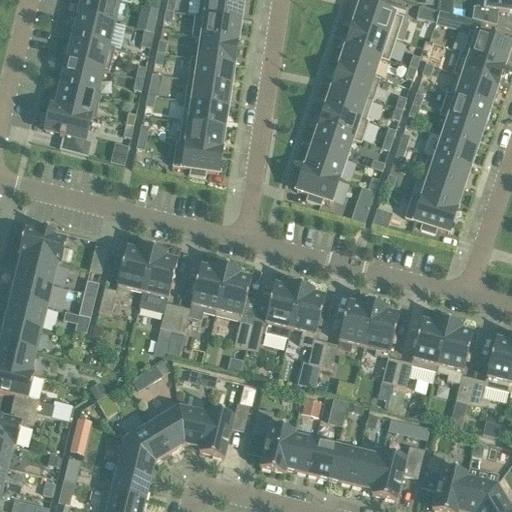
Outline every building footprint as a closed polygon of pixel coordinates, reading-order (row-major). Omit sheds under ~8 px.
[(113,26),(119,3),(107,0),(82,0),(82,4),(77,2),(74,17),(113,26)] [(159,0),(150,0),(149,10),(158,12),(161,0),(159,0)] [(240,25),(243,3),(221,0),(200,0),(197,17),(195,17),(195,18),(240,25)] [(511,15),(511,0),(477,0),(476,11),(511,15)] [(168,1),(165,13),(173,14),(176,3),(168,1)] [(360,5),(353,27),(395,42),(403,19),(391,16),(392,11),(374,5),(373,10),(360,5)] [(435,26),(438,14),(419,9),(416,21),(435,26)] [(171,26),(173,14),(165,13),(163,25),(171,26)] [(443,28),(446,16),(438,14),(435,26),(443,28)] [(108,48),(113,26),(74,17),(70,31),(75,32),(73,41),(114,51),(115,50),(108,48)] [(236,46),(240,25),(195,18),(192,39),(236,46)] [(461,19),(458,32),(469,34),(462,56),(503,69),(510,47),(499,43),(501,39),(483,33),(482,38),(478,36),(481,24),(472,22),(461,19)] [(153,36),(156,24),(148,22),(145,34),(153,36)] [(388,62),(395,42),(353,27),(346,48),(388,62)] [(150,51),(153,36),(145,34),(143,34),(140,49),(150,51)] [(233,67),(236,46),(192,39),(192,40),(201,41),(198,61),(191,60),(191,61),(233,67)] [(114,51),(73,41),(70,50),(66,49),(62,63),(109,74),(114,51)] [(159,43),(156,55),(164,57),(167,45),(159,43)] [(388,63),(388,62),(346,48),(339,69),(379,82),(380,82),(373,79),(379,60),(388,63)] [(162,68),(164,57),(156,55),(154,67),(162,68)] [(496,90),(503,69),(462,56),(462,57),(469,59),(462,78),(458,76),(458,77),(496,90)] [(412,58),(409,69),(416,72),(420,61),(412,58)] [(230,89),(233,67),(191,61),(188,82),(230,89)] [(96,95),(102,73),(109,75),(109,74),(62,63),(59,77),(63,78),(61,88),(101,97),(101,96),(96,95)] [(429,80),(433,69),(426,67),(425,66),(422,78),(429,80)] [(138,69),(135,81),(143,83),(146,71),(138,69)] [(373,103),(379,82),(339,69),(332,89),(373,103)] [(412,83),(416,72),(409,69),(405,81),(412,83)] [(489,110),(496,90),(458,77),(451,97),(446,95),(446,96),(489,110)] [(141,94),(143,83),(135,81),(133,93),(141,94)] [(227,110),(230,89),(188,82),(185,104),(227,110)] [(158,87),(150,85),(147,97),(155,99),(158,87)] [(95,121),(101,97),(61,88),(59,97),(54,96),(51,110),(95,121)] [(372,104),(373,103),(332,89),(325,110),(368,124),(368,123),(359,120),(365,101),(372,104)] [(416,96),(412,107),(420,109),(423,98),(416,96)] [(482,131),(489,110),(446,96),(439,116),(482,131)] [(147,97),(145,109),(153,111),(155,99),(147,97)] [(406,102),(399,99),(395,110),(403,113),(406,102)] [(224,131),(227,110),(185,104),(181,125),(224,131)] [(416,121),(420,109),(412,107),(408,118),(416,121)] [(85,143),(90,120),(95,121),(51,110),(45,134),(59,138),(59,140),(63,141),(60,152),(87,158),(90,144),(85,143)] [(361,145),(368,124),(325,110),(318,130),(361,145)] [(399,124),(403,113),(395,110),(391,122),(399,124)] [(128,116),(125,128),(133,130),(136,118),(128,116)] [(476,151),(482,131),(439,116),(439,117),(448,120),(442,140),(476,151)] [(221,152),(224,131),(181,125),(178,145),(176,145),(176,146),(222,153),(222,152),(221,152)] [(131,141),(133,130),(125,128),(123,140),(131,141)] [(141,128),(138,140),(146,141),(149,130),(141,128)] [(361,145),(318,130),(311,151),(345,163),(352,142),(361,145)] [(389,154),(396,133),(388,131),(381,151),(389,154)] [(431,136),(425,156),(428,157),(428,158),(469,172),(476,151),(442,140),(431,136)] [(406,151),(409,139),(402,137),(398,148),(406,151)] [(144,153),(146,141),(138,140),(136,152),(144,153)] [(218,176),(222,153),(176,146),(172,169),(191,172),(190,178),(204,180),(205,174),(218,176)] [(402,162),(406,151),(398,148),(394,160),(402,162)] [(338,183),(345,163),(311,151),(305,170),(304,170),(303,171),(338,183)] [(462,192),(469,172),(428,158),(421,179),(462,192)] [(371,171),(381,174),(382,174),(384,167),(373,163),(372,168),(371,171)] [(331,205),(338,183),(303,171),(296,194),(308,198),(307,203),(320,208),(322,202),(331,205)] [(396,180),(389,178),(388,178),(384,189),(385,189),(392,192),(396,180)] [(455,212),(462,192),(421,179),(421,180),(428,182),(421,201),(412,198),(412,199),(456,213),(456,212),(455,212)] [(379,183),(371,181),(367,192),(375,194),(375,195),(379,183)] [(362,190),(356,206),(369,211),(375,194),(367,192),(362,190)] [(448,236),(456,213),(412,199),(404,221),(422,227),(420,233),(434,237),(436,232),(448,236)] [(381,230),(386,214),(377,211),(372,227),(381,230)] [(19,257),(61,267),(67,243),(54,240),(55,235),(39,231),(38,236),(25,233),(19,257)] [(95,250),(89,274),(101,277),(107,253),(95,250)] [(142,296),(153,254),(139,250),(138,254),(126,251),(116,294),(104,292),(98,316),(110,319),(114,302),(127,306),(130,293),(142,296)] [(142,296),(138,312),(164,318),(166,307),(177,263),(165,260),(166,257),(153,254),(142,296)] [(61,267),(19,257),(19,258),(21,258),(16,281),(52,290),(58,267),(60,268),(61,267)] [(178,310),(172,334),(184,337),(188,320),(201,324),(203,316),(215,319),(226,272),(213,268),(212,272),(200,269),(189,313),(178,310)] [(226,272),(215,319),(240,325),(251,281),(239,279),(240,275),(226,272)] [(10,302),(47,311),(52,290),(16,281),(10,302)] [(99,286),(87,283),(83,298),(95,301),(99,286)] [(252,328),(246,352),(258,355),(262,336),(287,342),(300,290),(287,287),(286,290),(274,287),(263,331),(252,328)] [(300,290),(287,342),(288,342),(290,333),(302,335),(299,348),(312,351),(308,368),(320,371),(326,346),(314,343),(325,300),(313,297),(314,293),(300,290)] [(83,298),(78,319),(90,322),(95,301),(83,298)] [(5,324),(42,333),(47,311),(10,302),(5,324)] [(360,308),(348,305),(337,349),(338,349),(337,353),(350,356),(352,348),(364,351),(374,308),(360,305),(360,308)] [(172,334),(178,310),(166,307),(164,318),(160,331),(172,334)] [(374,308),(364,351),(376,354),(375,358),(388,361),(399,318),(387,315),(388,312),(374,308)] [(90,322),(78,319),(74,334),(86,337),(90,322)] [(422,323),(411,367),(410,369),(436,376),(448,326),(434,323),(433,326),(422,323)] [(0,344),(0,345),(36,354),(42,333),(5,324),(0,344)] [(240,325),(234,349),(246,352),(252,328),(240,325)] [(448,326),(436,376),(448,378),(446,384),(459,387),(455,404),(467,407),(473,382),(462,379),(472,336),(461,333),(461,330),(448,326)] [(160,331),(158,342),(169,345),(172,334),(160,331)] [(473,382),(467,407),(479,410),(484,390),(510,396),(511,387),(511,382),(511,342),(508,341),(507,344),(495,342),(485,385),(473,382)] [(0,369),(33,377),(34,377),(31,376),(36,354),(0,345),(0,369)] [(337,349),(326,346),(320,371),(331,374),(337,353),(338,349),(337,349)] [(178,358),(180,351),(169,348),(167,356),(178,358)] [(399,364),(388,361),(385,374),(381,386),(393,389),(394,389),(399,364)] [(399,364),(394,389),(403,391),(405,391),(410,369),(411,367),(399,364)] [(12,410),(36,416),(39,404),(27,402),(33,377),(0,369),(0,395),(15,399),(12,410)] [(162,379),(155,369),(144,377),(150,387),(162,379)] [(202,389),(215,392),(218,380),(205,377),(202,389)] [(100,384),(89,391),(96,403),(107,396),(100,384)] [(110,396),(96,404),(106,421),(119,414),(110,396)] [(321,405),(305,402),(301,417),(318,421),(321,405)] [(348,405),(333,402),(330,413),(335,414),(332,423),(343,426),(346,414),(348,405)] [(54,404),(51,420),(68,424),(72,408),(54,404)] [(455,404),(452,417),(464,420),(467,407),(455,404)] [(348,405),(346,414),(362,418),(364,409),(348,405)] [(243,435),(249,411),(236,408),(233,420),(210,414),(199,456),(224,462),(231,433),(243,435)] [(36,416),(12,410),(9,422),(0,419),(0,445),(16,449),(22,425),(33,428),(36,416)] [(150,427),(169,457),(184,448),(178,410),(150,427)] [(199,456),(210,414),(209,414),(208,418),(178,410),(184,448),(200,452),(199,456)] [(258,413),(252,438),(267,441),(259,470),(283,476),(294,434),(270,428),(273,417),(258,413)] [(377,420),(375,420),(368,418),(365,430),(375,432),(377,420)] [(78,421),(72,444),(86,447),(91,424),(78,421)] [(169,457),(150,427),(123,444),(154,466),(169,457)] [(294,434),(283,476),(284,477),(285,473),(307,478),(315,444),(294,438),(295,435),(294,434)] [(115,479),(149,488),(154,466),(123,444),(115,479)] [(315,444),(307,478),(329,483),(337,449),(315,444)] [(16,449),(0,445),(0,470),(7,472),(13,450),(16,450),(16,449)] [(475,446),(472,460),(482,463),(486,448),(475,446)] [(337,449),(329,483),(350,489),(359,454),(337,449)] [(417,482),(424,454),(409,450),(406,462),(382,456),(372,498),(396,504),(402,479),(417,482)] [(372,498),(382,456),(381,456),(380,460),(359,454),(350,489),(372,494),(371,498),(372,498)] [(433,456),(427,481),(439,484),(431,511),(457,511),(466,477),(442,471),(445,459),(433,456)] [(62,461),(53,459),(51,469),(59,471),(62,461)] [(81,465),(68,462),(65,473),(63,484),(75,487),(76,487),(81,465)] [(466,477),(457,511),(478,511),(496,488),(466,481),(467,477),(466,477)] [(110,500),(144,508),(149,488),(115,479),(110,500)] [(55,487),(46,484),(42,498),(52,500),(55,487)] [(63,484),(57,509),(68,511),(70,511),(71,509),(69,508),(75,487),(63,484)] [(510,511),(496,488),(478,511),(510,511)] [(106,511),(142,511),(144,508),(110,500),(106,511)]
